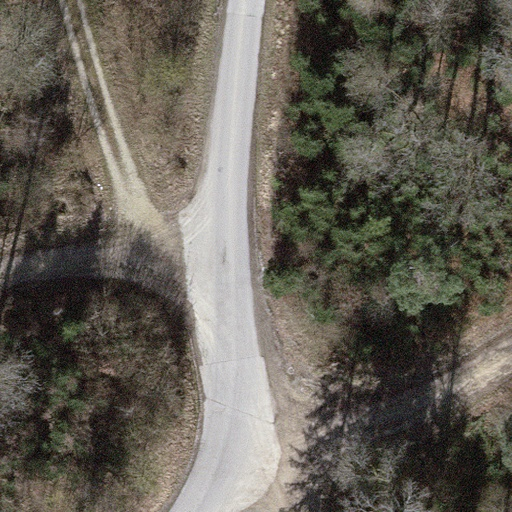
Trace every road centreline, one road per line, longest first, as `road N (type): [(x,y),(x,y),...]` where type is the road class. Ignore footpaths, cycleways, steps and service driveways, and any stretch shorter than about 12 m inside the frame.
road 1 (track): [(511,356),(356,435),(289,459),(222,463)]
road 2 (track): [(222,463),(235,405),(225,253),(159,252)]
road 3 (track): [(159,252),(70,0)]
road 4 (track): [(225,253),(248,0)]
road 5 (track): [(0,278),(159,252)]
